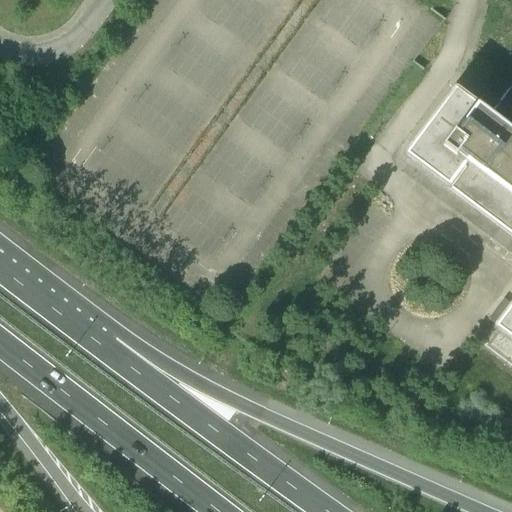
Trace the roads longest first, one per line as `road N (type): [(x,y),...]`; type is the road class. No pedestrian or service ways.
road 1 (trunk): [(480,511),(112,355)]
road 2 (trunk): [(0,344),(219,511)]
road 3 (trunk): [(325,511),(112,355)]
road 4 (trunk): [(112,355),(0,265)]
road 5 (trunk): [(0,403),(82,511)]
road 6 (residential): [(0,51),(33,61),(57,52),(84,35),(109,0)]
